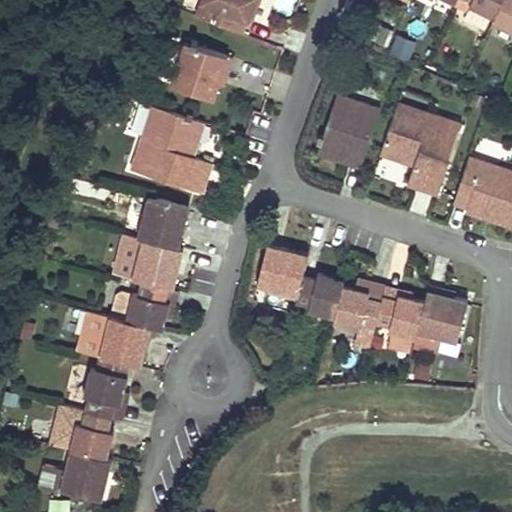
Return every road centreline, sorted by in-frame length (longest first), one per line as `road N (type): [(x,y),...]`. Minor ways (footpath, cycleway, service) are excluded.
road 1 (residential): [(271,181),(506,262)]
road 2 (residential): [(332,0),(271,181)]
road 3 (residential): [(271,181),(239,237),(215,346)]
road 4 (residential): [(511,424),(498,389),(506,262)]
